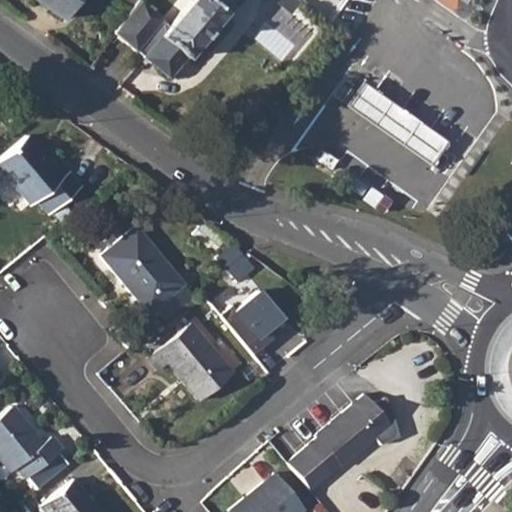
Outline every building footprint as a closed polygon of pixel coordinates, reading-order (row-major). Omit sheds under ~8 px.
[(72,0),(34,0),(60,18),(72,0)] [(140,0),(133,0),(129,7),(161,33),(167,26),(161,21),(163,18),(140,0)] [(161,33),(140,57),(166,78),(231,0),(189,0),(167,26),(161,33)] [(140,57),(161,33),(129,7),(128,8),(111,33),(140,57)] [(357,81),(341,102),(391,139),(423,163),(439,141),(407,118),(357,81)] [(24,134),(0,154),(0,172),(26,204),(32,199),(45,213),(77,186),(54,157),(47,162),(24,134)] [(321,150),(318,158),(327,160),(329,152),(321,150)] [(146,313),(156,304),(181,284),(133,227),(98,256),(146,313)] [(235,243),(218,256),(238,282),(254,269),(235,243)] [(181,284),(156,304),(165,314),(190,293),(181,284)] [(232,304),(220,314),(252,354),(288,324),(259,288),(234,307),(232,304)] [(187,323),(145,358),(156,370),(165,363),(195,400),(228,373),(187,323)] [(315,439),(285,464),(307,491),(337,466),(339,467),(388,427),(363,396),(313,437),(315,439)] [(0,413),(0,463),(7,472),(13,466),(23,478),(59,449),(48,436),(39,443),(9,406),(0,413)] [(273,473),(227,510),(228,511),(297,511),(302,509),(273,473)] [(43,511),(97,511),(70,479),(38,505),(43,511)]
